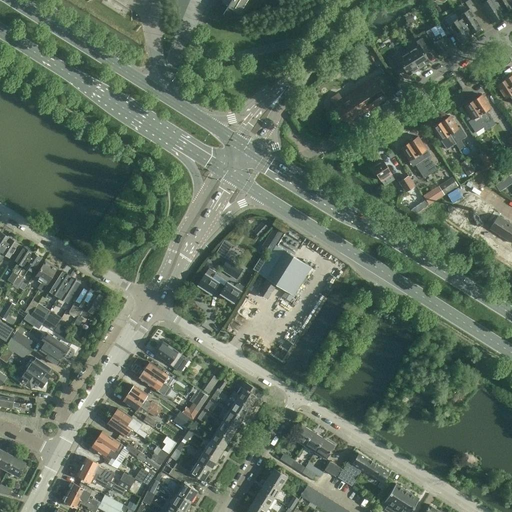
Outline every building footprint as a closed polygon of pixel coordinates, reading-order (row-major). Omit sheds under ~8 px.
[(221,0),(222,3),(228,7),(223,14),(227,17),(232,9),(239,13),(247,0),(221,0)] [(477,10),(470,0),(468,0),(465,2),(469,9),(458,17),(471,37),(470,35),(474,33),(476,33),(480,31),(481,28),(482,28),(472,13),(477,10)] [(504,16),(493,0),(487,0),(480,4),(477,0),(470,0),(477,10),(482,7),(492,23),(493,23),(495,23),(499,21),(500,18),(504,16)] [(493,0),(504,16),(504,15),(503,14),(507,11),(509,12),(511,10),(511,2),(510,0),(493,0)] [(439,24),(446,35),(451,32),(459,45),(460,44),(463,44),(466,42),(467,40),(471,37),(458,17),(459,19),(448,26),(444,20),(439,24)] [(430,40),(431,40),(441,57),(450,51),(440,34),(435,37),(430,30),(425,32),(430,40)] [(408,51),(419,70),(425,66),(425,65),(429,62),(424,54),(429,50),(421,38),(416,42),(418,45),(408,51)] [(419,70),(408,51),(398,57),(396,54),(391,57),(398,69),(403,66),(408,75),(413,72),(414,73),(419,70)] [(379,59),(375,52),(370,54),(371,56),(370,57),(373,62),(379,59)] [(360,115),(386,98),(385,97),(385,96),(374,79),(342,100),(339,95),(331,100),(334,105),(330,107),(342,125),(359,114),(360,115)] [(511,90),(505,80),(497,86),(505,98),(509,95),(511,99),(511,90)] [(472,100),(487,122),(491,119),(485,111),(490,108),(481,95),(477,97),(476,97),(473,99),(473,100),(472,100)] [(487,122),(472,100),(472,101),(471,101),(468,102),(468,103),(463,106),(472,119),(468,122),(475,133),(484,127),(486,131),(490,128),(487,122)] [(441,122),(456,144),(460,150),(464,147),(460,141),(466,137),(460,127),(458,128),(450,116),(446,118),(445,118),(442,120),(442,121),(441,122)] [(432,127),(447,150),(456,144),(441,122),(440,122),(439,122),(436,123),(436,125),(432,127)] [(409,142),(430,174),(437,170),(432,162),(431,163),(427,157),(430,155),(426,149),(418,136),(414,139),(412,139),(410,140),(410,142),(409,142)] [(430,174),(409,142),(408,143),(407,142),(405,144),(404,145),(400,148),(408,161),(412,167),(415,165),(423,179),(430,174)] [(473,159),(481,172),(492,165),(483,152),(473,159)] [(486,155),(491,163),(496,160),(491,152),(486,155)] [(376,174),(381,181),(391,174),(382,160),(378,163),(377,162),(373,165),(372,166),(370,168),(374,175),(376,174)] [(473,173),(465,160),(460,164),(468,177),(473,173)] [(408,176),(398,182),(405,192),(415,186),(408,176)] [(511,179),(509,176),(495,185),(499,191),(511,182),(511,179)] [(444,194),(450,190),(451,191),(457,186),(452,178),(445,182),(439,185),(444,194)] [(432,193),(425,198),(429,204),(443,196),(437,187),(431,191),(432,193)] [(458,208),(452,218),(462,224),(464,221),(471,225),(472,223),(481,228),(491,213),(482,207),(484,205),(471,197),(470,196),(462,210),(458,208)] [(511,224),(498,216),(490,229),(511,243),(511,224)] [(262,222),(253,231),(259,237),(267,228),(262,222)] [(275,226),(260,250),(268,255),(283,231),(275,226)] [(0,251),(0,252),(9,238),(0,233),(0,251)] [(0,251),(0,262),(5,255),(9,258),(18,244),(9,238),(0,252),(0,251)] [(257,293),(267,299),(276,284),(286,291),(282,296),(289,301),(310,269),(284,251),(275,245),(258,273),(267,278),(257,293)] [(23,247),(14,261),(17,263),(14,268),(15,269),(13,272),(12,272),(7,280),(12,284),(18,275),(32,252),(23,247)] [(41,258),(32,252),(18,275),(22,278),(28,270),(32,272),(41,258)] [(248,262),(243,258),(239,263),(244,267),(248,262)] [(228,274),(235,264),(227,259),(221,269),(228,274)] [(57,268),(45,261),(34,278),(41,282),(37,289),(42,292),(46,285),(57,268)] [(235,264),(228,274),(235,279),(242,269),(235,264)] [(208,270),(206,274),(205,273),(198,285),(211,294),(218,283),(224,287),(219,294),(233,303),(241,291),(243,287),(239,284),(235,285),(234,287),(227,282),(215,274),(208,270)] [(49,292),(56,296),(57,295),(60,291),(61,292),(71,277),(62,271),(49,292)] [(80,283),(71,277),(61,292),(60,291),(57,295),(67,302),(71,296),(80,283)] [(85,286),(73,305),(69,312),(69,314),(74,317),(76,316),(77,316),(78,316),(84,307),(89,299),(94,291),(85,286)] [(82,318),(83,316),(87,319),(89,318),(94,311),(102,297),(94,291),(89,299),(84,307),(78,316),(74,324),(78,327),(83,319),(82,318)] [(0,304),(0,308),(9,314),(15,305),(7,300),(10,296),(7,294),(0,304)] [(27,313),(30,315),(37,303),(31,300),(24,311),(27,313)] [(40,318),(46,309),(39,304),(33,314),(40,318)] [(50,328),(53,330),(57,324),(58,322),(49,316),(51,314),(48,312),(41,323),(50,329),(50,328)] [(30,315),(27,313),(23,319),(32,325),(36,319),(30,315)] [(0,319),(0,338),(6,342),(13,329),(5,324),(5,323),(0,319)] [(57,324),(53,330),(65,337),(68,331),(57,324)] [(11,338),(31,352),(36,343),(22,334),(24,330),(19,326),(11,338)] [(69,348),(46,333),(41,340),(45,342),(51,346),(50,347),(63,357),(69,348)] [(31,352),(11,338),(6,347),(25,360),(31,352)] [(57,365),(63,357),(50,347),(51,346),(45,342),(39,350),(45,354),(44,356),(57,365)] [(155,354),(180,372),(189,360),(163,342),(155,354)] [(6,348),(0,356),(0,358),(6,363),(13,352),(6,348)] [(47,379),(53,370),(40,361),(36,358),(33,361),(30,359),(25,366),(28,368),(33,371),(34,370),(47,379)] [(8,366),(0,360),(0,370),(4,373),(8,366)] [(149,362),(144,370),(154,377),(167,386),(170,382),(172,378),(174,376),(158,365),(157,367),(149,362)] [(23,375),(22,377),(27,381),(24,384),(24,385),(31,389),(33,385),(35,383),(41,387),(47,379),(34,370),(33,371),(28,368),(23,375)] [(154,377),(144,370),(139,378),(166,396),(171,388),(167,386),(154,377)] [(218,387),(221,390),(226,382),(223,380),(218,387)] [(256,397),(253,395),(257,389),(244,381),(236,393),(233,391),(230,395),(236,399),(249,407),(256,397)] [(142,403),(148,407),(158,414),(161,408),(152,402),(150,403),(144,399),(147,395),(133,385),(128,393),(142,403)] [(214,400),(219,392),(216,390),(210,398),(214,400)] [(158,414),(148,407),(142,403),(128,393),(123,401),(136,410),(139,406),(155,417),(158,414)] [(201,407),(207,397),(202,393),(195,403),(201,407)] [(0,395),(0,405),(12,408),(12,406),(18,407),(18,403),(13,402),(13,398),(0,395)] [(236,399),(229,409),(243,418),(249,407),(236,399)] [(203,408),(207,410),(212,403),(208,400),(203,408)] [(143,437),(144,438),(149,431),(152,426),(143,420),(138,428),(128,422),(131,418),(118,408),(112,416),(132,430),(142,437),(143,437)] [(229,409),(223,420),(236,428),(243,418),(229,409)] [(200,420),(205,413),(201,410),(196,418),(200,420)] [(143,420),(152,426),(153,427),(156,424),(154,423),(155,421),(146,415),(143,420)] [(112,416),(107,424),(121,433),(127,438),(130,433),(132,430),(112,416)] [(223,420),(216,431),(230,439),(236,428),(223,420)] [(193,430),(198,423),(194,421),(189,428),(193,430)] [(304,445),(312,431),(301,424),(293,438),(304,445)] [(102,431),(96,440),(118,455),(124,446),(102,431)] [(186,441),(191,433),(188,431),(182,438),(186,441)] [(216,431),(210,441),(223,449),(230,439),(216,431)] [(323,438),(312,431),(304,445),(314,452),(323,438)] [(165,444),(162,449),(169,454),(170,451),(176,443),(166,436),(162,442),(165,444)] [(323,438),(314,452),(325,459),(334,445),(323,438)] [(91,448),(104,457),(107,454),(115,460),(118,455),(96,440),(91,448)] [(179,451),(184,444),(180,441),(175,448),(179,451)] [(210,441),(203,452),(217,460),(223,449),(210,441)] [(124,449),(139,459),(156,471),(159,467),(139,453),(139,452),(133,447),(127,443),(124,449)] [(0,456),(0,467),(7,471),(14,457),(3,451),(0,456)] [(153,453),(149,458),(159,466),(167,455),(160,451),(157,456),(153,453)] [(203,452),(197,462),(210,470),(217,460),(203,452)] [(389,473),(358,453),(352,463),(351,464),(383,483),(389,473)] [(291,466),(294,461),(283,454),(280,459),(291,466)] [(14,457),(7,471),(18,477),(26,463),(14,457)] [(110,482),(113,477),(114,474),(106,470),(105,473),(97,468),(99,464),(86,457),(82,464),(81,466),(103,478),(110,482)] [(294,461),(291,466),(301,473),(305,467),(294,461)] [(340,468),(330,461),(324,470),(335,476),(340,468)] [(210,470),(197,462),(190,473),(203,481),(210,470)] [(172,469),(183,476),(187,470),(176,463),(175,465),(172,463),(170,466),(173,468),(172,469)] [(347,464),(338,478),(348,484),(357,470),(347,464)] [(110,482),(103,478),(81,466),(79,468),(80,469),(77,476),(90,482),(90,483),(95,485),(97,482),(111,489),(115,484),(110,482)] [(305,467),(301,473),(313,479),(316,474),(305,467)] [(154,476),(141,468),(134,478),(147,485),(154,476)] [(267,479),(280,488),(287,477),(274,468),(267,479)] [(183,476),(172,469),(169,475),(180,481),(183,476)] [(135,479),(123,473),(120,480),(117,485),(128,491),(135,479)] [(267,479),(260,490),(274,498),(280,488),(267,479)] [(147,490),(156,496),(158,492),(155,490),(158,486),(152,482),(147,490)] [(0,483),(0,493),(8,495),(11,490),(0,483)] [(68,490),(67,492),(83,500),(98,508),(101,502),(93,498),(92,500),(89,498),(91,493),(86,491),(86,490),(73,483),(69,490),(68,490)] [(177,493),(190,502),(197,491),(184,483),(177,493)] [(384,502),(400,511),(410,511),(419,499),(395,484),(384,502)] [(306,500),(313,488),(307,485),(300,496),(306,500)] [(313,488),(306,500),(310,502),(308,505),(309,506),(318,492),(313,488)] [(267,509),(274,498),(260,490),(254,500),(267,509)] [(184,511),(190,502),(177,493),(173,491),(166,501),(183,511),(184,511)] [(93,511),(95,511),(98,508),(83,500),(67,492),(66,494),(67,495),(63,501),(77,509),(79,503),(88,508),(87,509),(93,511)] [(314,509),(316,506),(323,495),(318,492),(309,506),(314,509)] [(101,502),(98,508),(105,511),(133,511),(134,511),(129,508),(123,505),(105,494),(102,501),(101,502)] [(323,495),(316,506),(321,509),(328,498),(323,495)] [(295,497),(290,505),(294,507),(299,499),(295,497)] [(134,500),(129,508),(134,511),(139,500),(136,498),(135,500),(134,500)] [(328,498),(321,509),(325,511),(327,511),(334,501),(328,498)] [(264,511),(267,509),(254,500),(247,511),(248,511),(264,511)] [(170,504),(165,511),(183,511),(166,501),(166,502),(170,504)] [(334,511),(339,505),(334,501),(327,511),(334,511)]
